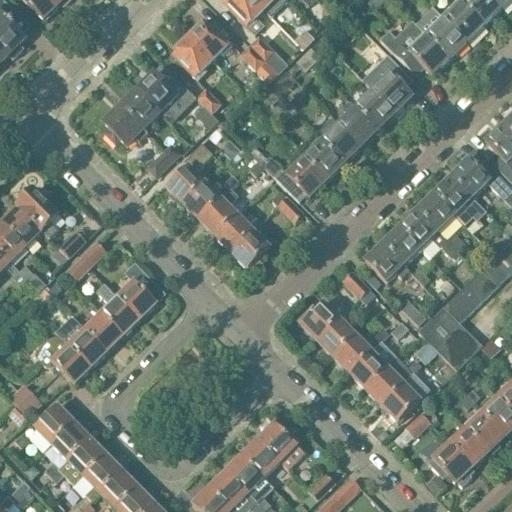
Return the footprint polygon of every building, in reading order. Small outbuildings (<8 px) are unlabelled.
[(0,0),(0,51),(9,61),(10,60),(13,64),(23,54),(20,50),(27,43),(0,15),(7,7),(0,0)] [(20,0),(45,24),(61,8),(53,0),(20,0)] [(53,0),(61,8),(65,12),(77,0),(53,0)] [(249,0),(232,0),(225,8),(239,23),(238,24),(255,40),(264,31),(256,23),(264,15),(249,0)] [(272,7),(279,0),(249,0),(264,15),(267,18),(275,10),(272,7)] [(315,0),(302,0),(299,3),(308,12),(318,3),(315,0)] [(486,30),(503,13),(489,0),(456,0),(458,2),(486,30)] [(511,0),(489,0),(503,13),(511,4),(511,0)] [(469,47),(486,30),(458,2),(451,10),(454,13),(444,22),(469,47)] [(417,29),(452,64),(469,47),(444,22),(443,23),(433,13),(417,29)] [(189,40),(190,42),(214,65),(222,57),(224,60),(234,50),(222,39),(221,40),(207,25),(198,34),(196,32),(189,40)] [(400,61),(406,54),(433,82),(452,64),(417,29),(416,28),(400,44),(391,35),(383,43),(400,61)] [(304,54),(315,44),(307,35),(296,46),(304,54)] [(205,74),(214,65),(190,42),(189,40),(180,48),(182,50),(173,58),(188,72),(186,74),(198,86),(207,77),(205,74)] [(279,80),(288,71),(260,42),(251,51),(266,66),(279,80)] [(0,51),(0,69),(9,61),(0,51)] [(257,75),(266,66),(251,51),(242,60),(257,75)] [(304,59),(314,69),(321,62),(311,52),(304,59)] [(306,76),(314,69),(304,59),(297,66),(306,76)] [(270,88),(278,80),(266,67),(257,76),(270,88)] [(277,86),(270,93),(280,103),(296,86),(287,76),(277,86)] [(135,93),(137,95),(161,119),(169,111),(174,116),(183,107),(155,78),(144,88),(142,86),(135,93)] [(390,79),(373,95),(396,119),(414,101),(391,78),(390,79)] [(161,119),(137,95),(135,93),(127,101),(129,103),(121,112),(149,141),(158,132),(153,127),(161,119)] [(280,103),(270,93),(263,100),(273,109),(280,103)] [(197,104),(198,105),(213,119),(222,110),(207,95),(197,104)] [(379,135),(396,119),(373,95),(356,112),(379,135)] [(104,124),(106,126),(103,129),(109,135),(106,139),(117,151),(121,147),(126,153),(135,144),(140,149),(149,141),(121,112),(113,119),(111,117),(104,124)] [(362,152),(379,135),(356,112),(339,129),(362,152)] [(344,169),(362,152),(339,129),(332,122),(315,140),(321,146),(344,169)] [(511,137),(505,130),(487,148),(511,173),(511,137)] [(344,169),(321,146),(315,140),(298,157),(304,163),(303,164),(326,187),(344,169)] [(167,193),(183,210),(206,187),(196,177),(213,160),(202,149),(184,166),(189,171),(167,193)] [(174,167),(180,160),(171,151),(165,157),(174,167)] [(261,169),(266,174),(275,183),(284,175),(269,161),(267,163),(256,152),(250,157),(260,167),(261,169)] [(174,167),(165,157),(148,175),(157,184),(174,167)] [(326,187),(303,164),(287,180),(309,203),(326,187)] [(452,181),(473,203),(491,185),(511,206),(511,192),(492,172),(485,179),(469,164),(452,181)] [(257,183),(266,174),(261,169),(260,167),(259,168),(251,176),(257,183)] [(232,180),(224,188),(230,195),(239,186),(232,180)] [(487,217),(473,203),(452,181),(435,198),(456,220),(466,230),(473,224),(477,227),(487,217)] [(200,227),(223,204),(206,187),(183,210),(200,227)] [(18,210),(19,212),(43,236),(43,235),(50,243),(59,234),(51,227),(60,219),(46,205),(48,203),(37,191),(33,196),(29,194),(23,200),(25,204),(18,210)] [(216,243),(239,220),(230,212),(238,204),(231,196),(223,204),(200,227),(216,243)] [(280,212),(288,203),(281,196),(273,205),(280,212)] [(439,237),(456,220),(435,198),(418,215),(439,237)] [(305,219),(288,203),(280,212),(296,228),(305,219)] [(28,251),(43,236),(19,212),(4,227),(28,251)] [(418,215),(401,232),(422,254),(431,263),(442,252),(448,246),(439,237),(418,215)] [(255,236),(239,220),(216,243),(232,259),(255,236)] [(27,252),(28,251),(4,227),(0,231),(0,255),(11,267),(27,252)] [(260,230),(255,236),(232,259),(248,275),(249,275),(253,278),(263,268),(259,264),(271,253),(261,243),(267,237),(260,230)] [(405,271),(422,254),(401,232),(383,249),(405,271)] [(70,262),(87,246),(77,237),(61,253),(70,262)] [(456,238),(448,246),(458,256),(466,249),(456,238)] [(455,265),(461,259),(458,256),(448,246),(442,252),(452,262),(453,262),(455,265)] [(98,248),(81,265),(90,274),(107,257),(98,248)] [(410,276),(405,271),(383,249),(366,266),(387,288),(396,279),(401,284),(410,276)] [(501,258),(511,268),(511,252),(509,250),(501,258)] [(64,268),(70,262),(61,253),(55,259),(64,268)] [(0,278),(11,267),(0,255),(0,278)] [(510,283),(511,280),(511,268),(501,258),(493,266),(510,283)] [(74,290),(90,274),(81,265),(75,271),(65,281),(74,290)] [(485,274),(502,291),(510,283),(493,266),(485,274)] [(25,269),(19,275),(27,284),(34,277),(25,269)] [(431,285),(428,282),(419,273),(413,279),(425,291),(431,285)] [(494,299),(502,291),(485,274),(477,282),(494,299)] [(21,290),(27,284),(19,275),(13,281),(21,290)] [(134,287),(118,303),(141,325),(157,309),(157,308),(166,300),(142,276),(132,285),(134,287)] [(344,287),(360,304),(369,294),(353,278),(344,287)] [(469,290),(486,307),(494,299),(477,282),(469,290)] [(62,294),(56,288),(47,297),(53,303),(62,294)] [(111,310),(102,319),(104,321),(124,341),(141,325),(118,303),(105,289),(97,296),(111,310)] [(301,330),(317,347),(340,323),(325,308),(331,301),(319,290),(290,319),(301,330)] [(477,315),(486,307),(469,290),(461,298),(477,315)] [(376,301),(369,294),(360,304),(366,310),(376,301)] [(471,321),(477,315),(461,298),(452,306),(469,323),(471,322),(471,321)] [(419,331),(426,324),(407,304),(399,311),(419,331)] [(452,306),(445,313),(462,330),(469,323),(452,306)] [(483,351),(462,330),(445,313),(422,335),(419,338),(428,346),(438,357),(457,376),(482,352),(483,351)] [(317,347),(334,363),(357,340),(345,328),(351,323),(346,318),(340,323),(317,347)] [(108,357),(124,341),(104,321),(102,319),(86,335),(108,357)] [(59,341),(69,351),(91,374),(108,357),(86,335),(72,321),(56,338),(59,341)] [(391,338),(398,345),(408,335),(401,328),(391,338)] [(382,333),(374,341),(381,348),(389,340),(382,333)] [(334,363),(349,379),(373,356),(357,340),(334,363)] [(74,390),(91,374),(69,351),(59,341),(52,342),(46,345),(41,350),(38,356),(37,363),(47,373),(52,368),(74,390)] [(493,362),(501,354),(491,344),(483,352),(493,362)] [(429,366),(438,357),(428,346),(418,355),(429,366)] [(389,372),(373,356),(349,379),(366,396),(389,372)] [(366,396),(382,412),(405,389),(413,381),(413,380),(407,374),(408,373),(398,363),(389,372),(366,396)] [(421,372),(415,366),(408,373),(407,374),(413,380),(413,381),(421,372)] [(500,384),(507,378),(497,369),(491,376),(500,384)] [(511,415),(511,388),(498,401),(511,415)] [(43,409),(23,389),(10,402),(30,422),(43,409)] [(405,389),(382,412),(398,428),(421,405),(405,389)] [(466,399),(475,408),(481,402),(472,393),(466,399)] [(468,414),(475,408),(466,399),(460,406),(468,414)] [(511,415),(498,401),(482,417),(506,442),(511,436),(511,415)] [(35,434),(52,451),(75,428),(58,411),(35,434)] [(427,412),(421,417),(430,427),(436,421),(427,412)] [(430,427),(421,417),(405,433),(414,443),(430,427)] [(506,442),(482,417),(466,432),(490,457),(506,442)] [(52,451),(68,467),(91,443),(75,428),(52,451)] [(276,428),(259,445),(281,468),(288,475),(305,458),(297,450),(301,446),(291,437),(287,440),(276,428)] [(450,447),(473,473),(490,457),(466,432),(450,447)] [(13,451),(19,457),(32,444),(26,438),(13,451)] [(91,443),(68,467),(84,483),(107,460),(91,443)] [(281,468),(259,445),(242,462),(264,484),(281,468)] [(468,478),(473,473),(450,447),(428,468),(444,483),(448,479),(457,488),(458,487),(462,491),(472,482),(468,478)] [(123,476),(107,460),(84,483),(95,494),(75,511),(86,511),(90,509),(100,499),(123,476)] [(276,496),(264,484),(242,462),(226,477),(248,500),(259,511),(270,511),(265,506),(276,496)] [(55,467),(46,476),(51,482),(61,473),(55,467)] [(61,473),(52,482),(57,488),(66,479),(61,473)] [(112,511),(119,511),(139,493),(123,476),(100,499),(112,511)] [(259,511),(248,500),(226,477),(210,494),(228,511),(259,511)] [(309,495),(318,505),(335,488),(326,479),(309,495)] [(436,482),(428,490),(436,499),(445,491),(436,482)] [(1,511),(0,510),(0,511),(12,511),(16,509),(29,495),(23,490),(1,511)] [(139,493),(119,511),(152,511),(156,510),(139,493)] [(228,511),(210,494),(193,510),(194,511),(228,511)] [(29,495),(16,509),(18,511),(22,511),(34,501),(29,495)] [(323,511),(341,511),(345,509),(335,500),(323,511)]
